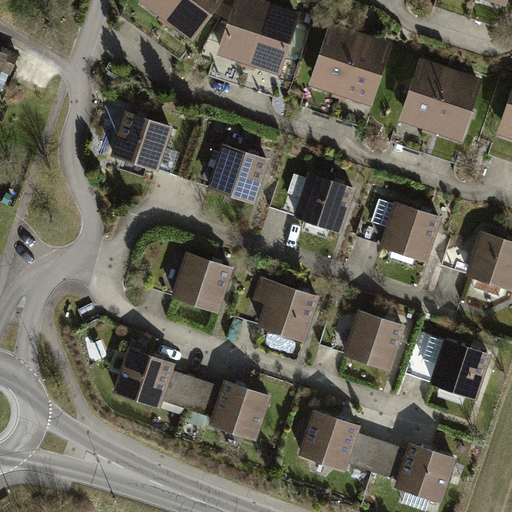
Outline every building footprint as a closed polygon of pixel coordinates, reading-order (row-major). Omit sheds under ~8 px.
[(142,0),(138,6),(161,20),(175,0),(142,0)] [(212,0),(175,0),(161,20),(188,38),(212,0)] [(235,0),(219,60),(246,67),(261,5),(243,0),(235,0)] [(290,12),(261,5),(246,67),(273,74),(290,12)] [(305,88),(335,98),(353,38),(324,28),(305,88)] [(388,49),(353,38),(335,98),(369,108),(388,49)] [(0,48),(0,55),(4,57),(0,65),(0,75),(6,78),(16,55),(0,48)] [(398,123),(431,132),(446,74),(413,65),(398,123)] [(479,82),(446,74),(431,132),(464,140),(479,82)] [(494,133),(511,138),(511,79),(494,133)] [(166,130),(119,116),(106,156),(153,171),(166,130)] [(264,163),(217,146),(203,186),(250,203),(264,163)] [(352,193),(308,176),(292,217),(336,234),(352,193)] [(441,222),(394,209),(381,253),(428,267),(441,222)] [(511,247),(475,239),(465,280),(511,290),(511,247)] [(229,274),(184,256),(167,300),(212,317),(229,274)] [(311,301),(266,287),(253,329),(298,342),(311,301)] [(402,327),(355,313),(341,359),(387,374),(402,327)] [(490,357),(444,342),(428,388),(475,403),(490,357)] [(172,369),(122,354),(109,396),(158,412),(160,405),(170,375),(172,369)] [(220,390),(170,375),(160,405),(210,421),(220,390)] [(267,398),(222,384),(220,390),(210,421),(209,426),(254,440),(267,398)] [(358,426),(309,411),(294,460),(342,475),(345,466),(355,435),(358,426)] [(403,450),(355,435),(345,466),(393,481),(403,450)] [(455,458),(405,443),(403,450),(393,481),(390,490),(440,506),(455,458)]
